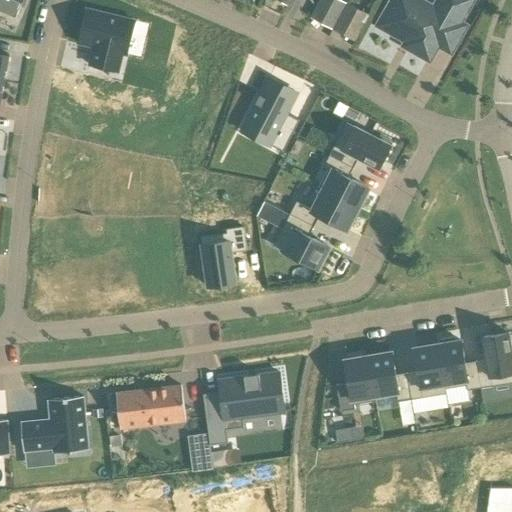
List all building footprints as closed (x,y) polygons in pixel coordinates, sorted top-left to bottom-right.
[(0,0),(0,11),(16,18),(23,0),(0,0)] [(331,28),(345,2),(341,0),(319,0),(310,18),(331,28)] [(471,0),(470,0),(440,0),(432,16),(413,5),(416,0),(394,0),(391,7),(395,10),(385,27),(405,39),(406,36),(413,40),(409,47),(429,58),(438,43),(451,50),(464,27),(458,23),(471,0)] [(369,15),(346,2),(332,29),(355,42),(369,15)] [(136,19),(88,9),(80,42),(97,46),(93,64),(121,70),(125,52),(129,53),(136,19)] [(226,58),(194,44),(173,92),(193,100),(188,110),(213,121),(231,81),(218,76),(226,58)] [(420,75),(427,61),(406,51),(399,66),(420,75)] [(0,80),(5,81),(10,55),(0,53),(0,80)] [(269,145),(271,146),(284,153),(300,120),(287,114),(298,93),(270,78),(247,121),(274,135),(269,145)] [(349,107),(348,107),(344,115),(356,121),(360,113),(349,107)] [(330,156),(354,168),(359,158),(380,168),(391,146),(388,145),(390,141),(380,136),(378,140),(347,123),(330,156)] [(66,159),(60,191),(74,193),(73,195),(126,206),(133,171),(130,170),(132,157),(106,152),(104,165),(80,160),(80,162),(66,159)] [(322,191),(358,210),(360,207),(367,194),(367,193),(369,188),(349,178),(354,168),(330,156),(324,167),(328,169),(318,189),(322,191)] [(290,215),(314,227),(320,216),(347,231),(358,210),(322,191),(313,210),(297,202),(290,215)] [(57,309),(108,301),(104,270),(117,268),(111,215),(96,216),(101,262),(53,269),(57,309)] [(184,291),(179,251),(131,258),(126,215),(111,215),(117,268),(130,266),(133,298),(184,291)] [(314,227),(290,215),(274,246),(318,269),(320,266),(321,266),(328,252),(327,252),(330,247),(309,237),(314,227)] [(236,283),(232,253),(248,251),(245,227),(227,230),(228,234),(202,237),(208,287),(236,283)] [(477,362),(481,388),(511,382),(511,353),(509,333),(484,337),(488,360),(477,362)] [(468,390),(481,388),(477,362),(465,364),(462,341),(456,342),(455,337),(440,340),(441,344),(438,345),(446,389),(467,386),(468,390)] [(447,394),(446,389),(438,345),(414,349),(418,372),(407,373),(412,400),(447,394)] [(372,356),(369,356),(376,396),(397,393),(398,402),(412,400),(407,373),(396,375),(392,353),(387,354),(386,353),(371,356),(372,356)] [(377,401),(376,396),(369,356),(345,361),(349,383),(337,385),(341,412),(355,409),(355,404),(377,401)] [(220,392),(204,394),(209,435),(210,446),(229,443),(228,438),(227,430),(244,428),(243,419),(281,414),(286,413),(280,372),(260,375),(260,374),(256,375),(256,376),(248,377),(248,376),(244,376),(245,377),(219,380),(220,392)] [(182,385),(116,393),(121,429),(186,421),(182,385)] [(51,420),(21,422),(24,451),(54,449),(54,453),(89,450),(84,396),(49,400),(51,420)] [(0,455),(10,455),(8,420),(0,420),(0,455)] [(349,428),(336,430),(338,443),(351,441),(349,428)] [(507,430),(480,435),(482,450),(493,449),(498,475),(511,472),(511,442),(509,443),(507,430)] [(110,436),(111,447),(122,446),(121,434),(110,436)] [(214,469),(212,456),(193,459),(194,471),(214,469)] [(379,460),(336,460),(336,489),(363,489),(363,502),(390,502),(390,487),(379,487),(379,460)] [(215,500),(213,500),(216,511),(270,511),(264,487),(262,487),(262,486),(214,499),(215,500)] [(511,511),(511,487),(493,488),(491,503),(500,504),(498,511),(511,511)]
